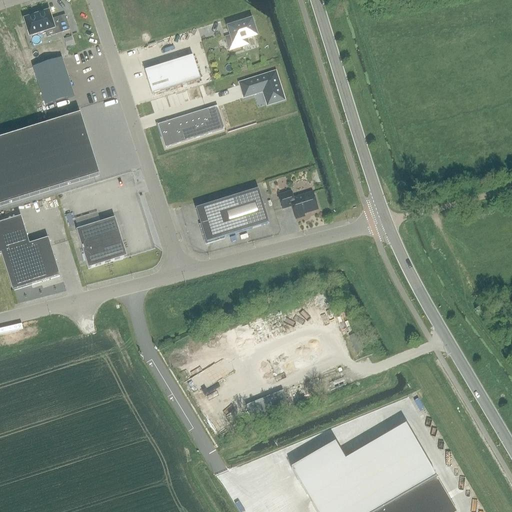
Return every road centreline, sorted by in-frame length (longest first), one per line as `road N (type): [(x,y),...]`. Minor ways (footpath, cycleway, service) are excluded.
road 1 (unclassified): [(93,0),(180,275)]
road 2 (tertiary): [(511,450),(386,221)]
road 3 (unknown): [(141,285),(157,349),(257,511)]
road 4 (tertiary): [(386,221),(315,0)]
road 5 (unclassified): [(180,275),(386,221)]
road 6 (unclassified): [(0,321),(180,275)]
road 7 (unclassified): [(386,221),(511,190)]
